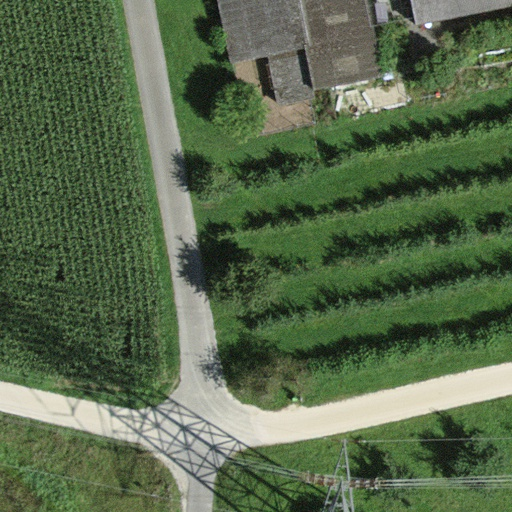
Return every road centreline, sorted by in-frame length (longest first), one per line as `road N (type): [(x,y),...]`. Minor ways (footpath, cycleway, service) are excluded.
road 1 (track): [(0,402),(208,447),(511,382)]
road 2 (residential): [(141,0),(202,336),(208,447)]
